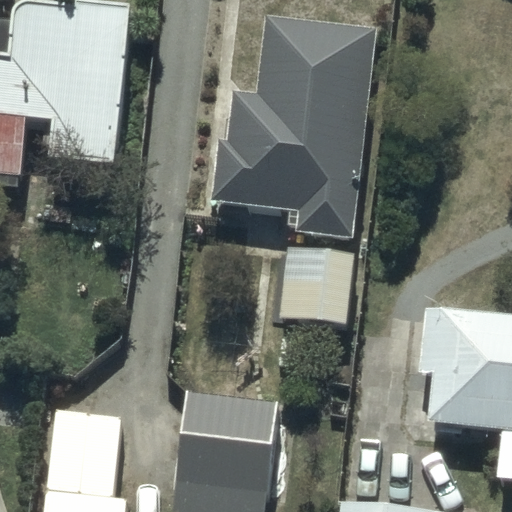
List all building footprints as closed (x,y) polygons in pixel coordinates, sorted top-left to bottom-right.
[(0,53),(0,172),(28,174),(32,117),(58,120),(55,156),(122,162),(138,4),(80,0),(80,5),(31,1),(30,2),(29,2),(28,3),(27,3),(26,4),(25,5),(24,6),(23,7),(22,9),(22,10),(22,11),(21,11),(21,12),(18,54),(0,53)] [(223,139),(217,201),(304,210),(302,234),(359,239),(380,28),(269,17),(261,93),(239,91),(234,140),(223,139)] [(358,254),(290,249),(285,319),(353,324),(358,254)] [(506,429),(503,479),(511,479),(511,314),(430,306),(425,374),(439,375),(435,424),(506,429)] [(271,511),(279,399),(191,393),(190,405),(178,404),(172,491),(179,491),(178,511),(271,511)]
